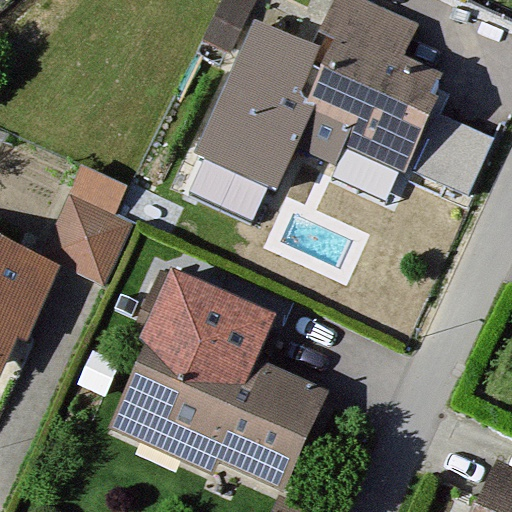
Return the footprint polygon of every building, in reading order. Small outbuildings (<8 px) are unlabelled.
[(415,33),(345,0),(343,0),(316,58),(260,31),(201,154),(274,189),(295,145),(334,164),(344,143),(405,173),(407,168),(434,112),(438,109),(426,103),(437,80),(400,63),(415,33)] [(493,139),(434,112),(407,168),(468,195),(493,139)] [(118,186),(75,171),(42,262),(102,283),(126,219),(108,213),(118,186)] [(0,372),(42,262),(0,243),(0,372)] [(243,282),(172,251),(98,423),(282,501),(329,391),(235,351),(243,282)] [(511,511),(511,475),(500,470),(482,511),(511,511)]
